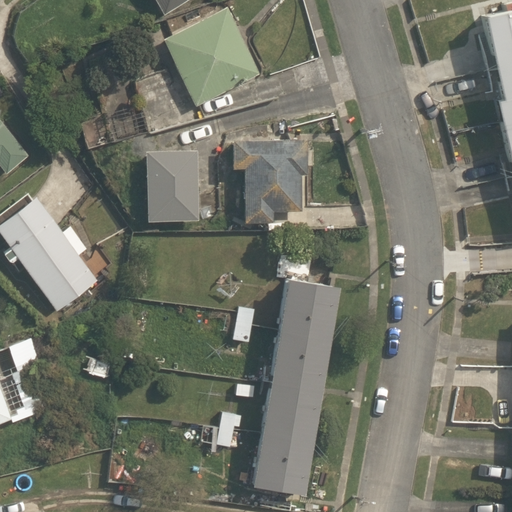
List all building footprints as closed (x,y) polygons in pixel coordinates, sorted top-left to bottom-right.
[(152,0),(162,15),(185,0),(152,0)] [(489,101),(511,200),(511,0),(499,3),(501,11),(477,16),(496,99),(489,101)] [(159,40),(194,107),(258,74),(223,6),(159,40)] [(322,57),(272,73),(290,127),(339,111),(322,57)] [(102,111),(108,143),(145,136),(139,105),(102,111)] [(0,168),(4,173),(27,155),(0,121),(0,168)] [(149,138),(158,181),(195,173),(186,130),(149,138)] [(239,169),(240,223),(271,223),(271,213),(299,212),(298,176),(305,176),(304,139),(229,140),(229,169),(239,169)] [(0,237),(53,310),(95,280),(76,254),(85,248),(66,223),(57,231),(31,196),(0,219),(0,237)] [(298,494),(332,287),(279,278),(245,486),(298,494)] [(246,342),(252,309),(235,306),(229,339),(246,342)] [(0,422),(9,420),(0,394),(0,422)] [(227,448),(232,413),(218,411),(213,446),(227,448)]
